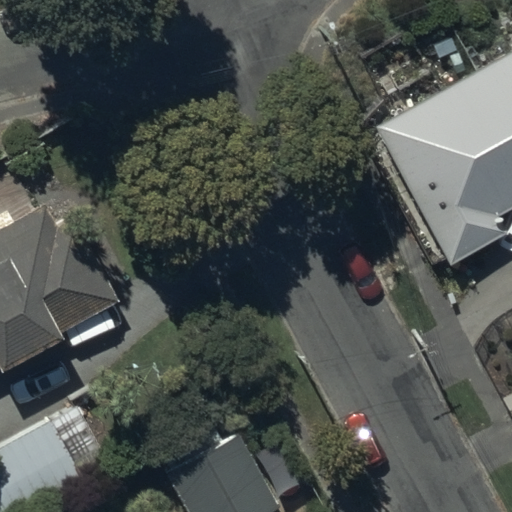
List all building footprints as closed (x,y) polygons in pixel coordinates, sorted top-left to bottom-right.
[(511,39),(464,67),(511,151),(511,39)] [(511,183),(511,151),(464,67),(370,119),(440,246),(488,219),(479,202),(511,183)] [(37,211),(0,230),(0,355),(109,299),(75,235),(55,245),(37,211)] [(80,397),(0,439),(0,511),(20,511),(115,463),(80,397)] [(238,434),(164,474),(184,511),(271,511),(278,508),(238,434)]
